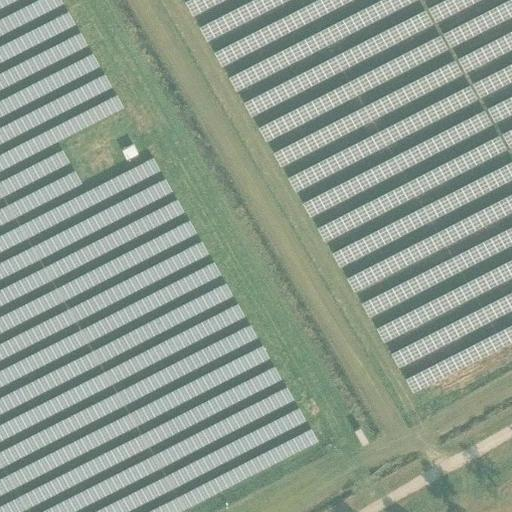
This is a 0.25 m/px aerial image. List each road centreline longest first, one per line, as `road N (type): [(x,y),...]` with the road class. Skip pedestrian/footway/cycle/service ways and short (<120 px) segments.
road 1 (track): [(377,506),(89,0)]
road 2 (track): [(511,431),(366,511)]
